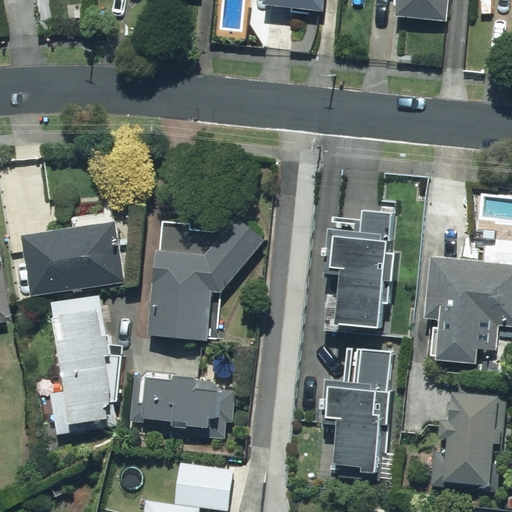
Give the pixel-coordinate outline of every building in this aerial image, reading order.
[(460,0),(409,0),(409,13),(460,16),(460,0)] [(213,243),(165,239),(158,330),(221,335),(224,287),(231,288),(277,236),(244,207),(213,243)] [(368,220),(337,219),(335,274),(341,274),(338,328),(383,330),(385,300),(396,301),(401,211),(368,209),(368,220)] [(25,234),(33,294),(121,282),(114,223),(25,234)] [(0,321),(17,318),(3,233),(0,233),(0,321)] [(511,265),(427,262),(425,320),(436,320),(434,366),(475,368),(475,354),(496,355),(497,328),(511,328),(511,265)] [(49,394),(56,436),(111,428),(108,405),(118,403),(110,354),(113,353),(110,335),(106,336),(99,292),(50,300),(64,392),(49,394)] [(317,421),(322,422),(322,424),(333,425),(331,468),(338,469),(338,482),(397,485),(399,454),(389,454),(393,349),(355,347),(353,386),(319,385),(317,421)] [(189,367),(189,372),(155,370),(140,370),(138,416),(161,417),(161,413),(201,415),(201,420),(225,421),(226,410),(233,410),(234,381),(213,380),(213,368),(189,367)] [(496,394),(441,391),(437,443),(443,443),(442,453),(434,452),(432,487),(489,490),(492,448),(504,449),(505,431),(494,430),(496,394)] [(185,496),(160,493),(156,511),(211,511),(213,501),(240,505),(246,464),(191,456),(185,496)]
